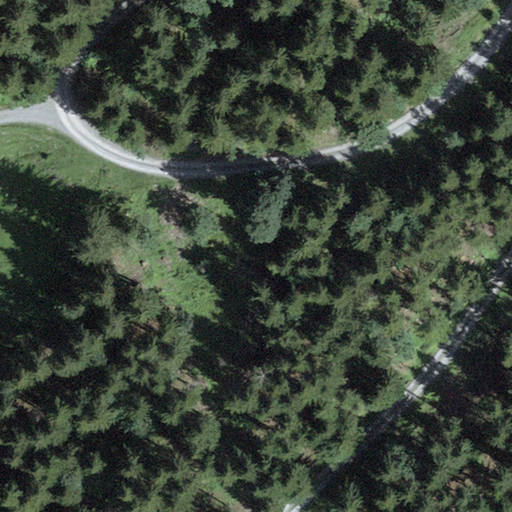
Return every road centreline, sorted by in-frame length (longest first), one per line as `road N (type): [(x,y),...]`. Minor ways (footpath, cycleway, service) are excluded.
road 1 (unclassified): [(138,0),(70,61),(63,102),(72,122),(98,143),(137,161),(185,169),(314,157),(381,136),(448,89),(511,13)]
road 2 (unclassified): [(511,259),(421,379),(288,511)]
